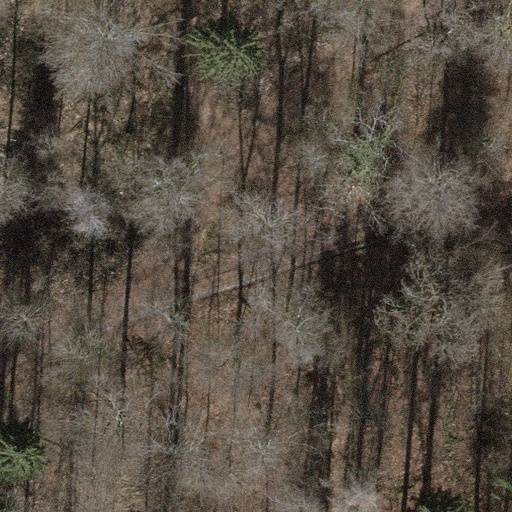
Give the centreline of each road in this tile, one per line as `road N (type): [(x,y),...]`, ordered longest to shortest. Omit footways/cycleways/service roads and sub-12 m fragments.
road 1 (track): [(511,190),(145,304),(234,144),(180,37),(191,0)]
road 2 (track): [(234,144),(480,0)]
road 3 (track): [(234,144),(398,224)]
road 4 (track): [(0,371),(145,304)]
